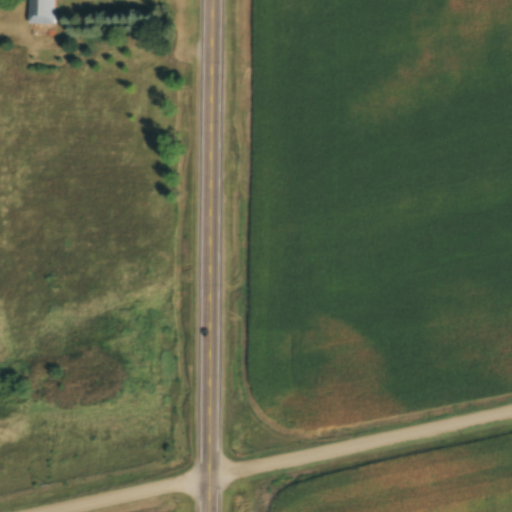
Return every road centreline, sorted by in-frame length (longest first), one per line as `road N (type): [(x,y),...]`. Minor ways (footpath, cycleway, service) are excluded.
road 1 (tertiary): [(207,511),(208,0)]
road 2 (residential): [(69,511),(511,417)]
